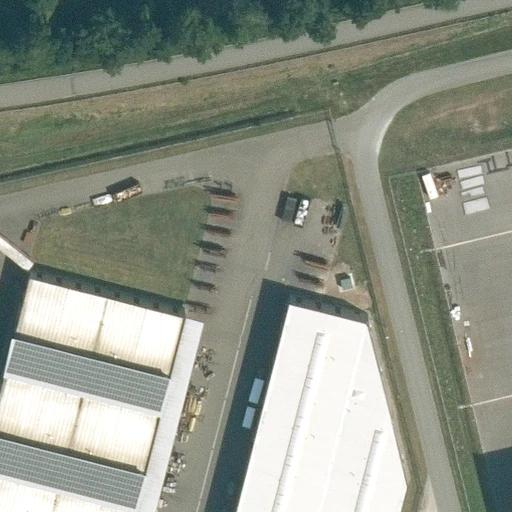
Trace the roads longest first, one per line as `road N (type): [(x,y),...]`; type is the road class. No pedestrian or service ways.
road 1 (residential): [(447,511),(361,130),(396,91),(511,61)]
road 2 (residential): [(486,0),(0,88)]
